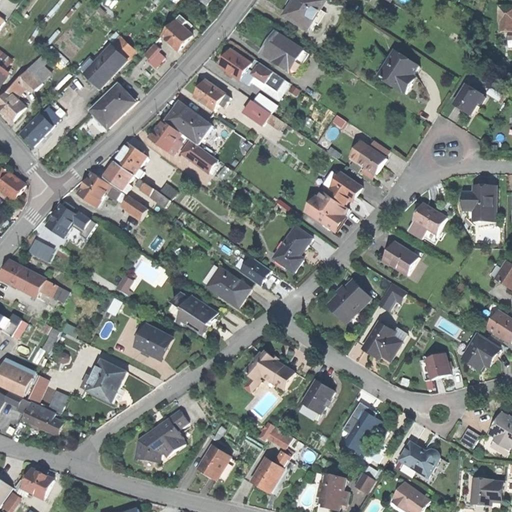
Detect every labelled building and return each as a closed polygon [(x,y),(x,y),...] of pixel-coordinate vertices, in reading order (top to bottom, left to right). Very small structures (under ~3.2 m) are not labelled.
[(288,18),(306,31),(312,22),(318,27),(327,14),(320,9),(325,2),(322,0),(296,0),(293,5),(296,6),(288,18)] [(500,36),(511,36),(511,12),(498,12),(498,24),(500,24),(500,36)] [(182,16),(177,22),(184,28),(189,23),(182,16)] [(177,48),(181,52),(187,45),(194,37),(188,32),(184,28),(177,22),(164,37),(168,40),(177,48)] [(194,26),(189,23),(184,28),(188,32),(194,26)] [(271,44),(266,52),(279,61),(276,64),(297,78),(311,56),(277,34),(271,44)] [(122,39),(113,48),(130,63),(138,54),(122,39)] [(175,50),(177,48),(168,40),(167,42),(175,50)] [(147,56),(153,61),(159,54),(162,50),(156,45),(147,56)] [(88,75),(104,90),(130,63),(113,48),(98,64),(88,75)] [(234,77),(243,82),(246,77),(250,71),(254,66),(233,52),(227,60),(222,68),(229,73),(234,77)] [(263,56),(276,64),(279,61),(266,52),(263,56)] [(385,82),(408,96),(414,87),(410,84),(415,77),(420,68),(395,53),(388,65),(394,69),(385,82)] [(0,54),(0,64),(7,70),(12,63),(0,54)] [(153,61),(151,63),(157,69),(166,59),(159,54),(153,61)] [(43,57),(38,61),(44,67),(49,62),(43,57)] [(79,71),(83,75),(96,62),(91,58),(79,71)] [(38,61),(22,79),(29,86),(38,92),(51,72),(44,67),(38,61)] [(256,61),(254,66),(250,71),(256,75),(254,78),(256,79),(278,94),(286,81),(256,61)] [(102,93),(104,90),(88,75),(98,64),(96,62),(83,75),(97,88),(102,93)] [(256,75),(250,71),(246,77),(252,81),(254,78),(256,75)] [(250,87),(254,82),(256,79),(254,78),(252,81),(246,77),(243,82),(250,87)] [(22,79),(10,92),(17,99),(29,86),(22,79)] [(254,82),(276,97),(278,94),(256,79),(254,82)] [(290,84),(286,81),(278,94),(276,97),(280,99),(290,84)] [(206,106),(216,113),(221,106),(224,102),(227,96),(207,83),(201,91),(196,99),(202,103),(206,106)] [(94,111),(111,128),(124,114),(126,116),(132,111),(138,104),(120,85),(94,111)] [(465,112),(472,116),(484,96),(467,86),(455,105),(465,112)] [(490,89),(486,95),(499,103),(503,96),(490,89)] [(7,114),(15,122),(27,109),(17,99),(10,92),(0,101),(0,107),(4,112),(7,114)] [(232,100),(227,96),(224,102),(227,104),(229,105),(232,100)] [(254,103),(246,116),(264,128),(268,122),(273,115),(254,103)] [(58,105),(52,111),(61,120),(67,114),(58,105)] [(171,114),(173,115),(176,117),(184,107),(181,105),(176,110),(171,114)] [(173,115),(167,123),(184,136),(189,140),(199,147),(213,129),(184,107),(176,117),(173,115)] [(49,108),(42,115),(54,127),(61,120),(52,111),(49,108)] [(29,140),(36,146),(54,127),(42,115),(24,135),(29,140)] [(285,123),(273,115),(268,122),(281,130),(285,123)] [(333,123),(343,129),(347,122),(338,116),(333,123)] [(158,135),(154,141),(171,154),(174,149),(178,152),(182,146),(178,143),(184,136),(167,123),(161,132),(158,135)] [(204,150),(199,147),(189,140),(185,146),(200,157),(205,151),(204,150)] [(353,159),(361,164),(371,148),(363,143),(353,159)] [(124,156),(118,164),(137,177),(142,170),(149,159),(144,155),(139,151),(131,146),(124,156)] [(206,148),(204,150),(205,151),(211,156),(214,158),(216,155),(206,148)] [(368,169),(379,176),(384,169),(389,160),(371,148),(361,164),(368,169)] [(211,156),(205,151),(200,157),(206,162),(211,156)] [(107,180),(126,193),(137,177),(118,164),(113,172),(107,180)] [(0,175),(0,186),(1,187),(11,174),(5,169),(0,175)] [(322,190),(325,191),(330,195),(344,174),(337,169),(322,190)] [(377,178),(379,176),(368,169),(367,172),(377,178)] [(147,173),(142,170),(137,177),(142,180),(147,173)] [(192,177),(203,185),(206,180),(195,172),(192,177)] [(9,194),(17,199),(22,193),(27,186),(14,176),(11,174),(1,187),(7,192),(9,194)] [(330,195),(348,207),(352,200),(355,197),(362,186),(344,174),(330,195)] [(88,187),(82,196),(99,208),(108,195),(113,188),(96,176),(88,187)] [(157,191),(146,183),(141,191),(152,198),(157,191)] [(168,185),(162,194),(173,202),(179,193),(168,185)] [(365,189),(362,186),(355,197),(358,199),(362,194),(365,189)] [(124,195),(113,188),(108,195),(120,202),(124,195)] [(467,194),(467,211),(476,211),(476,218),(497,219),(498,188),(483,188),(476,188),(476,194),(467,194)] [(162,194),(157,191),(152,198),(151,199),(167,210),(173,202),(162,194)] [(351,210),(348,207),(330,195),(325,191),(311,211),(338,229),(344,221),(351,210)] [(125,207),(144,220),(151,211),(132,198),(125,207)] [(68,202),(65,206),(74,213),(77,209),(68,202)] [(279,204),(301,220),(303,217),(281,202),(279,204)] [(51,226),(66,237),(76,222),(80,217),(74,213),(65,206),(64,206),(57,217),(51,226)] [(430,231),(438,237),(449,219),(429,207),(425,214),(423,217),(418,224),(430,231)] [(336,233),(338,229),(311,211),(309,214),(336,233)] [(82,213),(80,217),(76,222),(87,230),(93,221),(82,213)] [(424,241),(430,231),(418,224),(423,217),(420,215),(410,233),(424,241)] [(99,224),(93,221),(87,230),(93,233),(99,224)] [(287,247),(302,257),(307,250),(314,240),(298,228),(287,243),(289,245),(287,247)] [(286,269),(287,267),(278,260),(287,247),(289,245),(287,243),(283,241),(278,248),(280,250),(273,260),(286,269)] [(393,265),(408,275),(419,258),(396,244),(390,254),(385,262),(392,267),(393,265)] [(306,260),(302,257),(287,247),(278,260),(287,267),(296,273),(306,260)] [(78,255),(88,262),(93,255),(82,248),(78,255)] [(243,270),(264,286),(276,271),(254,255),(243,270)] [(498,279),(511,288),(511,262),(510,261),(498,279)] [(8,270),(4,279),(20,287),(29,270),(12,262),(8,270)] [(36,274),(29,270),(20,287),(28,291),(32,284),(36,274)] [(209,290),(240,310),(252,292),(221,271),(209,290)] [(177,276),(188,284),(190,280),(186,278),(179,273),(177,276)] [(49,281),(36,274),(32,284),(44,290),(49,281)] [(130,294),(138,280),(128,274),(119,288),(130,294)] [(59,286),(49,281),(44,290),(54,296),(59,286)] [(331,304),(346,320),(360,308),(363,311),(374,301),(355,281),(347,289),(345,286),(343,289),(340,291),(342,293),(331,304)] [(40,297),(44,290),(32,284),(28,291),(40,297)] [(407,293),(392,284),(379,305),(390,311),(396,301),(401,303),(407,293)] [(67,290),(59,286),(54,296),(53,297),(61,301),(67,290)] [(183,294),(176,305),(185,311),(178,322),(183,325),(185,322),(205,335),(211,326),(214,322),(217,323),(222,316),(194,298),(192,300),(183,294)] [(111,310),(118,314),(124,303),(117,299),(111,310)] [(349,324),(363,311),(360,308),(346,320),(349,324)] [(0,328),(2,326),(7,329),(8,330),(13,321),(0,312),(0,328)] [(489,329),(511,344),(511,319),(500,312),(489,329)] [(6,331),(15,336),(21,327),(22,326),(23,324),(25,321),(16,315),(13,321),(8,330),(7,329),(6,331)] [(379,323),(365,349),(375,355),(377,351),(384,355),(393,360),(403,340),(394,336),(396,332),(379,323)] [(66,332),(72,334),(75,327),(69,324),(66,332)] [(139,348),(161,360),(166,350),(172,338),(150,326),(139,348)] [(25,329),(21,327),(15,336),(19,339),(25,329)] [(480,336),(465,360),(482,370),(486,364),(492,368),(496,361),(502,351),(480,336)] [(263,353),(239,378),(245,383),(252,390),(255,387),(253,385),(262,376),(286,389),(295,370),(278,362),(273,357),(268,353),(265,355),(263,353)] [(298,369),(303,361),(294,355),(289,363),(298,369)] [(443,379),(453,376),(447,357),(429,362),(435,381),(443,379)] [(9,359),(6,365),(36,379),(27,397),(26,400),(29,401),(41,377),(41,376),(38,374),(39,373),(9,359)] [(95,381),(90,392),(111,402),(118,389),(121,391),(124,385),(130,373),(105,361),(95,381)] [(427,383),(435,381),(429,362),(422,364),(427,383)] [(6,365),(0,378),(0,384),(27,397),(36,379),(6,365)] [(50,381),(41,377),(29,401),(33,403),(38,405),(50,381)] [(85,389),(90,392),(95,381),(90,379),(85,389)] [(49,410),(50,409),(59,390),(50,381),(38,405),(49,410)] [(305,404),(323,415),(337,393),(327,387),(319,382),(305,404)] [(248,394),(252,390),(245,383),(241,387),(248,394)] [(115,404),(121,391),(118,389),(111,402),(115,404)] [(50,409),(60,413),(69,395),(59,390),(50,409)] [(0,411),(7,400),(9,397),(8,397),(0,391),(0,411)] [(7,400),(21,407),(25,399),(11,393),(8,397),(9,397),(7,400)] [(21,407),(20,411),(28,414),(31,408),(33,403),(29,401),(26,400),(25,399),(21,407)] [(38,405),(33,403),(31,408),(35,409),(42,412),(47,415),(49,410),(38,405)] [(351,429),(340,448),(353,456),(354,453),(361,457),(369,444),(371,445),(376,436),(372,434),(378,424),(382,426),(385,421),(376,416),(378,413),(373,410),(362,403),(356,413),(363,417),(354,431),(351,429)] [(319,421),(323,415),(305,404),(301,410),(319,421)] [(26,419),(29,421),(35,409),(31,408),(28,414),(26,419)] [(29,421),(36,424),(42,412),(35,409),(29,421)] [(49,410),(47,415),(55,419),(58,414),(49,410)] [(46,429),(60,436),(66,424),(55,419),(47,415),(42,412),(36,424),(46,429)] [(160,428),(141,442),(138,460),(161,465),(164,457),(168,454),(176,449),(179,453),(188,446),(186,442),(187,441),(181,433),(191,426),(182,413),(164,425),(167,430),(163,432),(160,428)] [(498,424),(490,436),(496,440),(505,446),(507,443),(511,446),(511,417),(511,418),(505,413),(498,424)] [(270,439),(287,450),(294,439),(276,428),(270,439)] [(461,442),(474,450),(482,437),(469,429),(461,442)] [(511,453),(511,451),(511,446),(507,443),(505,446),(496,440),(495,442),(511,453)] [(436,453),(432,452),(428,454),(423,452),(424,451),(419,448),(412,444),(401,462),(430,479),(440,462),(440,457),(436,453)] [(208,475),(219,482),(232,459),(214,448),(201,471),(208,475)] [(171,458),(179,453),(176,449),(168,454),(171,458)] [(287,450),(283,456),(291,461),(295,455),(287,450)] [(283,456),(274,470),(282,476),(291,461),(283,456)] [(427,483),(430,479),(401,462),(399,466),(427,483)] [(259,493),(268,499),(282,476),(274,470),(265,465),(250,488),(259,493)] [(368,474),(376,479),(379,473),(371,468),(368,474)] [(28,483),(25,489),(35,494),(46,500),(56,481),(46,476),(41,473),(35,470),(28,483)] [(381,471),(379,473),(376,479),(379,481),(384,473),(381,471)] [(365,474),(358,486),(371,494),(378,482),(365,474)] [(334,509),(341,510),(342,504),(345,491),(348,480),(329,475),(327,484),(323,483),(320,495),(323,496),(321,502),(331,504),(331,508),(334,509)] [(0,511),(1,511),(0,511),(15,489),(9,485),(3,480),(0,483),(0,511)] [(476,480),(475,505),(487,506),(487,502),(495,503),(505,503),(506,484),(497,483),(497,482),(476,480)] [(17,491),(23,494),(25,489),(28,483),(24,481),(17,491)] [(397,500),(395,503),(406,511),(410,506),(413,508),(418,511),(426,511),(433,503),(407,484),(396,499),(397,500)] [(32,499),(35,494),(25,489),(23,494),(32,499)] [(5,508),(11,511),(12,511),(22,498),(16,493),(5,508)]
